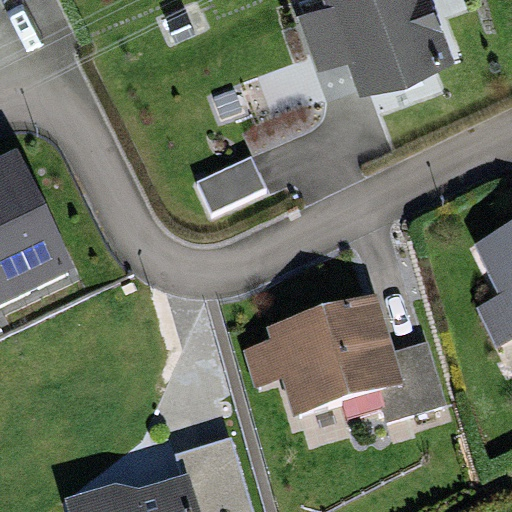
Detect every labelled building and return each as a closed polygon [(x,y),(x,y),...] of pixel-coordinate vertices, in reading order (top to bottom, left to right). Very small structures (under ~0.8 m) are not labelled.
[(475,26),(465,0),(323,0),(339,43),(363,35),(373,63),(475,26)] [(0,302),(97,255),(34,127),(0,143),(0,302)] [(274,145),(220,165),(234,204),(288,185),(274,145)] [(511,243),(472,259),(511,357),(511,243)] [(429,406),(405,317),(284,349),(308,438),(429,406)] [(266,511),(249,450),(181,468),(189,498),(136,511),(266,511)]
